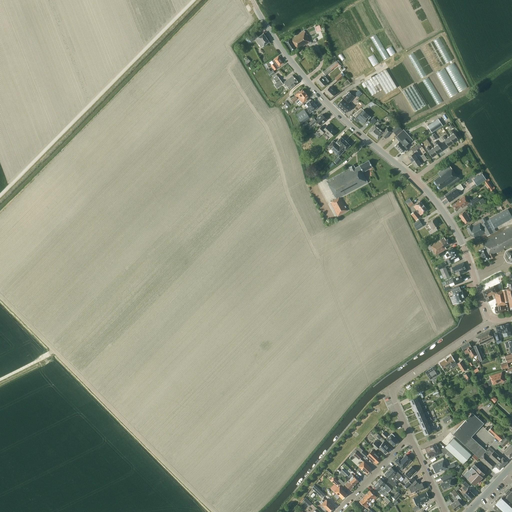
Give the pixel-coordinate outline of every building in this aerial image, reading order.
[(356,4),(350,7),(366,38),(372,35),(356,4)] [(364,39),(351,10),(345,12),(358,42),(364,39)] [(334,24),(345,19),(343,14),(331,19),(334,24)] [(358,43),(347,20),(341,23),(353,46),(358,43)] [(346,49),(351,47),(341,24),(335,26),(346,49)] [(385,30),(389,37),(394,35),(390,27),(385,30)] [(297,50),(311,41),(304,30),(297,34),(298,35),(291,39),(290,38),(284,42),(290,52),(296,49),(297,50)] [(261,47),(269,42),(263,33),(258,37),(255,33),(248,37),(249,38),(251,42),(255,39),(261,47)] [(377,34),(371,37),(384,60),(390,57),(377,34)] [(377,64),(382,62),(371,38),(366,40),(377,64)] [(365,42),(359,44),(370,68),(376,65),(365,42)] [(277,68),(283,63),(278,56),(272,61),(273,63),(271,65),(275,69),(277,68)] [(331,70),(339,64),(339,63),(340,62),(338,60),(336,61),(323,72),(325,76),(331,71),(331,70)] [(345,69),(344,68),(341,71),(341,72),(340,73),(335,78),(338,81),(343,76),(345,74),(342,72),(345,69)] [(372,95),(382,89),(385,94),(397,87),(385,69),(363,82),(372,95)] [(274,84),(277,88),(283,84),(276,74),(272,77),(276,83),(274,84)] [(289,89),(298,82),(293,75),(284,83),(289,89)] [(322,87),(327,83),(329,81),(324,75),(321,77),(316,81),(322,87)] [(459,92),(467,88),(462,77),(454,80),(459,92)] [(413,84),(403,90),(416,111),(426,105),(413,84)] [(331,97),(335,93),(329,87),(325,91),(331,97)] [(293,103),(295,101),(305,93),(302,89),(300,91),(299,90),(294,94),(296,96),(291,100),(293,103)] [(348,103),(354,97),(349,92),(337,105),(346,113),(351,106),(348,103)] [(307,100),(306,98),(308,96),(305,93),(295,101),(299,106),(302,103),(302,104),(307,100)] [(312,111),(317,107),(311,100),(304,105),(308,110),(307,111),(310,113),(312,111),(313,111),(312,111)] [(288,103),(286,101),(281,105),(285,109),(290,106),(289,105),(289,104),(288,103)] [(367,121),(371,117),(361,108),(352,115),(355,117),(354,119),(357,122),(359,120),(363,124),(366,120),(367,121)] [(304,110),(296,115),(301,123),(309,118),(304,110)] [(314,118),(309,122),(308,121),(303,126),(304,127),(309,123),(311,126),(316,121),(320,125),(326,119),(322,114),(319,117),(318,117),(315,119),(314,118)] [(432,133),(442,126),(438,119),(427,126),(432,133)] [(386,138),(391,131),(387,128),(383,132),(377,127),(380,124),(382,122),(380,120),(378,121),(378,122),(374,125),(368,132),(377,139),(381,135),(386,138)] [(330,137),(336,132),(328,124),(324,128),(322,126),(314,134),(318,138),(324,131),(330,137)] [(402,130),(398,125),(392,130),(396,135),(402,130)] [(399,142),(395,145),(402,153),(406,149),(409,146),(407,144),(412,140),(403,130),(400,133),(395,137),(399,142)] [(452,135),(449,137),(453,142),(458,139),(452,130),(450,131),(452,135)] [(448,146),(453,142),(449,137),(446,139),(444,136),(441,137),(448,146)] [(345,150),(350,145),(341,137),(335,143),(333,140),(328,146),(339,156),(345,149),(345,150)] [(436,146),(433,148),(437,154),(442,150),(436,141),(434,142),(436,146)] [(408,157),(412,162),(417,158),(417,157),(414,154),(418,152),(418,151),(417,149),(422,146),(419,143),(419,144),(411,149),(414,153),(408,157)] [(432,157),(437,154),(433,148),(430,150),(428,147),(425,148),(432,157)] [(420,155),(417,157),(417,158),(412,162),(415,167),(421,163),(418,159),(421,157),(424,161),(427,159),(423,154),(421,155),(420,155)] [(449,165),(456,159),(455,156),(447,162),(449,165)] [(362,172),(372,167),(369,160),(355,168),(353,165),(349,167),(349,169),(326,181),(336,199),(330,202),(338,216),(347,210),(340,197),(360,187),(367,182),(362,172)] [(440,189),(449,183),(451,186),(460,179),(457,175),(457,176),(449,165),(443,169),(443,168),(441,170),(438,173),(440,176),(433,180),(440,189)] [(483,174),(474,179),(476,182),(478,185),(487,180),(483,174)] [(490,191),(495,188),(494,187),(492,188),(488,181),(490,180),(489,178),(487,180),(484,182),(490,191)] [(449,202),(456,198),(460,195),(458,192),(463,188),(460,183),(455,187),(455,188),(444,195),(449,202)] [(466,204),(468,207),(479,199),(477,196),(471,200),(470,199),(468,200),(465,196),(457,201),(452,205),(455,210),(461,206),(462,208),(466,204)] [(423,213),(427,210),(420,201),(415,204),(416,204),(413,206),(416,210),(415,211),(415,210),(410,214),(416,221),(420,217),(417,213),(418,212),(420,215),(423,213)] [(487,236),(496,231),(494,228),(511,218),(511,217),(508,209),(486,221),(484,217),(471,225),(471,224),(466,227),(471,236),(473,235),(475,239),(485,233),(487,236)] [(464,224),(471,219),(465,210),(458,215),(459,216),(459,217),(460,218),(464,224)] [(435,227),(439,225),(435,218),(428,223),(432,229),(428,231),(430,234),(437,230),(435,227)] [(414,223),(416,226),(415,226),(417,230),(419,228),(420,229),(423,228),(422,227),(423,226),(419,220),(414,223)] [(496,253),(510,246),(511,245),(511,227),(482,243),(484,247),(479,250),(484,260),(490,258),(490,259),(495,257),(493,254),(496,252),(496,253)] [(445,246),(450,243),(447,239),(446,240),(444,238),(430,245),(436,255),(446,249),(445,246)] [(443,251),(439,254),(440,257),(445,254),(447,258),(446,259),(448,264),(456,260),(455,259),(458,257),(453,248),(444,253),(443,251)] [(459,274),(467,271),(463,263),(451,268),(453,273),(458,271),(459,274)] [(444,279),(449,276),(445,267),(440,269),(444,279)] [(460,276),(450,280),(450,279),(445,281),(446,284),(446,285),(451,283),(454,282),(455,285),(463,282),(461,276),(461,275),(460,275),(460,276)] [(487,302),(496,298),(494,292),(497,291),(497,290),(499,289),(497,285),(483,291),(487,302)] [(453,288),(451,289),(453,296),(450,297),(453,304),(456,303),(465,300),(461,289),(460,290),(459,286),(453,288)] [(507,302),(509,301),(507,289),(497,291),(494,292),(496,298),(497,304),(495,304),(496,305),(496,307),(495,307),(496,313),(508,311),(507,302)] [(511,335),(508,324),(495,327),(497,332),(494,333),(497,341),(501,340),(499,334),(503,333),(506,332),(507,336),(511,335)] [(490,330),(483,334),(487,342),(491,340),(492,342),(495,340),(490,330)] [(479,345),(487,342),(483,334),(475,337),(479,345)] [(472,358),(476,355),(473,348),(472,349),(471,348),(471,347),(469,342),(461,347),(464,352),(465,354),(468,352),(472,358)] [(480,361),(484,359),(478,344),(473,346),(480,361)] [(457,365),(451,355),(439,363),(442,368),(450,364),(453,368),(457,365)] [(457,363),(458,364),(462,371),(466,369),(461,361),(457,363)] [(436,377),(441,373),(439,370),(438,371),(434,366),(425,372),(430,379),(435,376),(436,377)] [(493,384),(504,381),(501,372),(490,376),(493,384)] [(409,400),(412,406),(419,403),(418,402),(417,398),(421,396),(420,394),(416,396),(416,397),(409,400)] [(419,403),(412,406),(414,411),(422,408),(421,407),(419,404),(424,402),(423,400),(418,402),(419,403)] [(425,405),(421,407),(422,408),(414,411),(417,417),(424,414),(424,413),(422,410),(426,408),(425,405)] [(427,420),(426,419),(425,415),(429,413),(428,411),(424,413),(424,414),(417,417),(419,423),(427,420)] [(495,465),(499,469),(507,461),(502,457),(501,458),(489,447),(486,450),(471,437),(484,423),(472,413),(453,434),(491,469),(495,465)] [(419,423),(422,429),(429,426),(429,425),(427,421),(431,419),(430,417),(426,419),(427,420),(419,423)] [(429,426),(422,429),(425,435),(432,432),(430,427),(434,425),(433,423),(429,425),(429,426)] [(503,446),(508,440),(506,438),(504,436),(492,426),(488,431),(501,443),(500,444),(503,446)] [(393,446),(398,440),(394,437),(395,436),(392,433),(386,439),(393,446)] [(463,464),(465,462),(471,455),(453,438),(445,447),(463,464)] [(376,450),(378,447),(385,454),(390,449),(383,442),(380,445),(375,440),(372,444),(371,445),(376,450)] [(425,448),(427,453),(427,454),(427,455),(428,456),(429,457),(429,458),(434,455),(434,456),(441,453),(438,447),(437,447),(435,443),(425,448)] [(509,458),(510,458),(511,455),(511,445),(510,444),(503,452),(509,458)] [(360,453),(358,452),(356,450),(353,454),(359,460),(362,456),(360,453)] [(359,450),(358,452),(360,453),(361,454),(362,454),(366,458),(368,456),(376,464),(381,458),(372,450),(367,455),(363,450),(361,452),(359,450)] [(408,462),(411,460),(406,455),(401,460),(399,458),(395,462),(403,469),(409,463),(408,462)] [(444,461),(445,461),(444,460),(432,465),(435,473),(439,471),(439,472),(443,471),(442,470),(444,469),(447,468),(444,461)] [(366,473),(371,468),(363,461),(358,466),(366,473)] [(447,468),(444,469),(444,471),(455,466),(454,462),(447,466),(448,467),(447,468)] [(481,476),(484,473),(478,467),(477,467),(474,464),(469,470),(468,469),(463,474),(467,477),(466,478),(474,485),(480,478),(480,479),(482,476),(481,476)] [(409,478),(416,471),(411,466),(405,474),(409,478)] [(395,477),(398,480),(402,476),(397,472),(391,467),(387,470),(393,476),(395,477)] [(395,477),(393,476),(387,470),(384,474),(388,478),(386,480),(391,485),(394,487),(395,488),(397,487),(395,485),(397,484),(395,483),(398,480),(395,477)] [(441,477),(443,482),(451,478),(454,477),(452,472),(441,477)] [(354,485),(358,480),(353,475),(353,476),(351,474),(349,476),(347,475),(346,477),(349,480),(354,485)] [(341,484),(337,481),(333,477),(330,480),(336,486),(335,487),(336,488),(334,491),(342,499),(347,494),(339,486),(341,484)] [(337,481),(341,484),(343,486),(345,484),(350,489),(354,485),(349,480),(347,482),(345,481),(344,482),(340,478),(337,481)] [(380,478),(377,482),(382,487),(384,489),(387,491),(390,488),(380,478)] [(454,485),(451,478),(443,482),(440,483),(443,490),(447,488),(448,489),(451,487),(451,486),(454,485)] [(411,493),(416,491),(416,493),(424,489),(422,483),(419,484),(418,483),(416,480),(409,487),(411,493)] [(468,500),(472,496),(474,494),(468,488),(467,489),(467,488),(469,486),(463,480),(461,482),(464,485),(462,488),(465,491),(462,493),(468,500)] [(387,491),(384,489),(382,487),(377,482),(373,485),(379,491),(378,491),(382,496),(383,495),(387,491)] [(314,485),(312,488),(322,498),(325,495),(314,485)] [(370,490),(364,496),(369,500),(372,497),(374,500),(377,497),(370,490)] [(396,500),(401,494),(398,492),(393,497),(396,500)] [(426,492),(413,498),(416,505),(421,503),(421,504),(424,503),(424,502),(429,499),(426,492)] [(511,511),(511,498),(508,494),(506,492),(495,504),(496,505),(493,508),(497,511),(511,511)] [(462,500),(459,496),(458,494),(455,496),(457,499),(450,504),(454,510),(456,511),(456,510),(462,506),(459,502),(462,500)] [(367,503),(369,500),(364,496),(359,501),(366,508),(369,506),(367,503)] [(383,500),(388,504),(390,507),(393,504),(390,501),(386,497),(383,499),(384,499),(383,500)] [(311,503),(305,498),(302,501),(307,507),(311,503)] [(329,511),(334,507),(326,499),(321,504),(329,511)]
